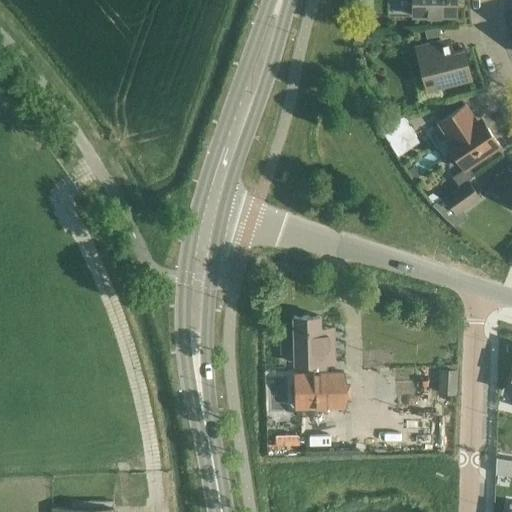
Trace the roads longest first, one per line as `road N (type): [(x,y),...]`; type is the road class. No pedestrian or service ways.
road 1 (unclassified): [(477,290),(222,213)]
road 2 (secondary): [(199,208),(184,280),(185,346),(211,470)]
road 3 (secondary): [(211,470),(207,283),(222,213)]
road 4 (unclassified): [(127,223),(78,138),(0,34)]
road 5 (secondary): [(222,213),(290,0)]
road 6 (residential): [(477,290),(468,511)]
road 7 (secondary): [(267,0),(199,208)]
